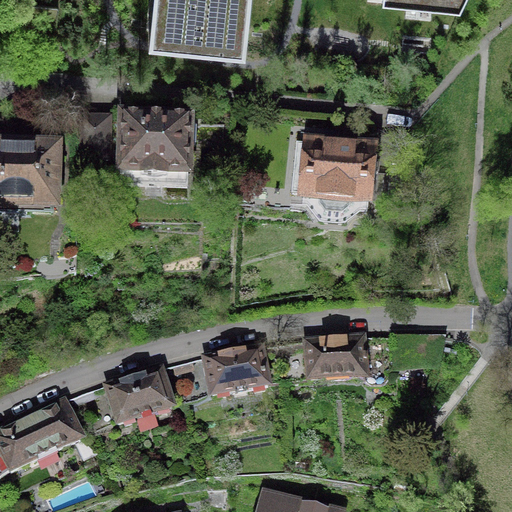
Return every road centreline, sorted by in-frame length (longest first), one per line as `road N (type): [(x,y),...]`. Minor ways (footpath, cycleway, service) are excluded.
road 1 (residential): [(511,321),(367,321),(198,342),(0,409)]
road 2 (residential): [(389,115),(37,79),(0,84)]
